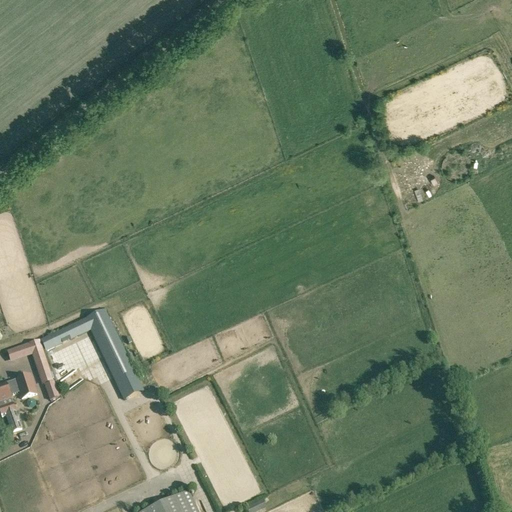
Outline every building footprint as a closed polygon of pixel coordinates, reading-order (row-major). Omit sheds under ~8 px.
[(107,310),(41,342),(46,352),(90,332),(94,340),(96,339),(126,401),(144,392),(114,330),(116,329),(107,310)] [(11,363),(27,358),(32,356),(42,386),(53,382),(40,341),(7,352),(11,363)] [(38,395),(32,376),(16,381),(22,400),(38,395)] [(43,387),(48,402),(58,399),(53,383),(43,387)] [(0,408),(0,409),(14,404),(11,395),(13,394),(11,389),(9,390),(7,384),(0,386),(0,408)] [(14,404),(0,409),(0,408),(0,409),(2,416),(6,414),(13,433),(23,430),(16,410),(14,404)] [(146,511),(198,511),(189,492),(146,511)] [(263,500),(246,508),(248,511),(259,511),(267,508),(263,500)]
